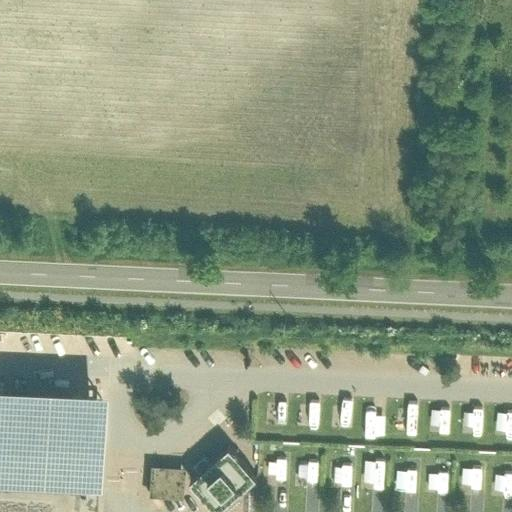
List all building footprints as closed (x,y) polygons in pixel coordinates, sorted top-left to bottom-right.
[(99,394),(0,390),(0,496),(95,500),(99,394)] [(196,470),(183,481),(208,510),(248,476),(220,444),(203,459),(196,451),(186,459),(196,470)] [(323,461),(303,460),(301,480),(321,482),(323,461)] [(420,486),(422,467),(402,464),(400,483),(420,486)] [(467,467),(466,487),(485,487),(485,468),(467,467)]
